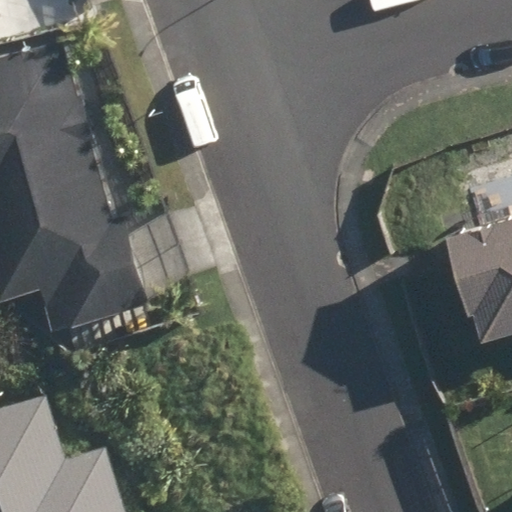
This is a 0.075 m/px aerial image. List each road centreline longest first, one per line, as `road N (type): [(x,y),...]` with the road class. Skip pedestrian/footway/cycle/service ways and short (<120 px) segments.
road 1 (residential): [(390,511),(247,105)]
road 2 (residential): [(247,105),(511,29)]
